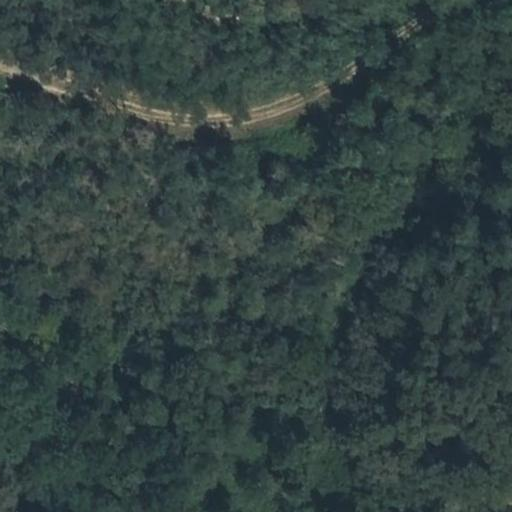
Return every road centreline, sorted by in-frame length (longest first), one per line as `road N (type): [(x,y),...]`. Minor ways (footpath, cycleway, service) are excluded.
road 1 (track): [(455,0),(339,91),(268,121),(203,131),(142,123),(0,68)]
road 2 (track): [(181,0),(240,20),(308,0)]
